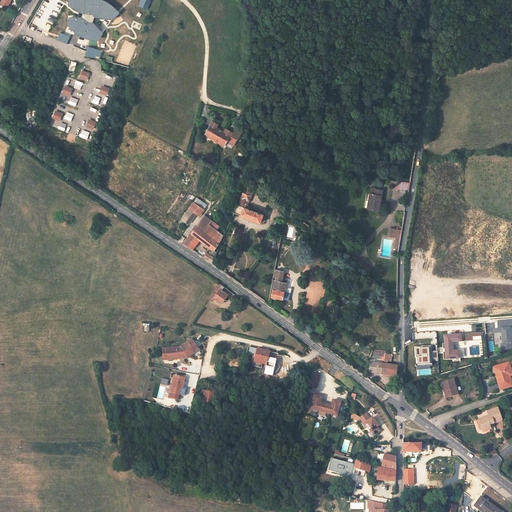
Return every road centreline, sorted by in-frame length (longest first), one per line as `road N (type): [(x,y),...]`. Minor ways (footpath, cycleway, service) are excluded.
road 1 (tertiary): [(400,406),(0,129)]
road 2 (unclassified): [(430,0),(437,72),(403,246),(400,406)]
road 3 (tertiary): [(511,490),(400,406)]
